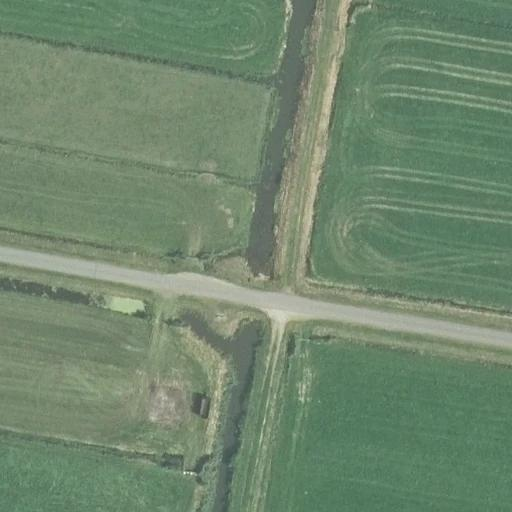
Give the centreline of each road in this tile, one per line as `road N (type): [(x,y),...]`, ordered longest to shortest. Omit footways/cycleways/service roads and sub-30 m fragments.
road 1 (track): [(336,0),(294,278),(247,511)]
road 2 (unclassified): [(511,340),(0,254)]
